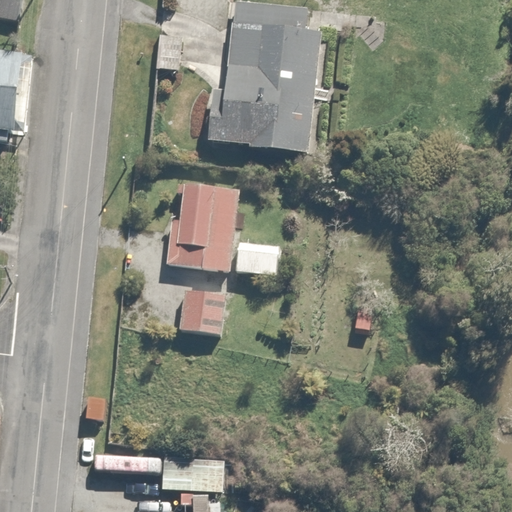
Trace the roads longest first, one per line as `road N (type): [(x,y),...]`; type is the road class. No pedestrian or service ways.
road 1 (tertiary): [(83,0),(45,360)]
road 2 (tertiary): [(45,360),(30,511)]
